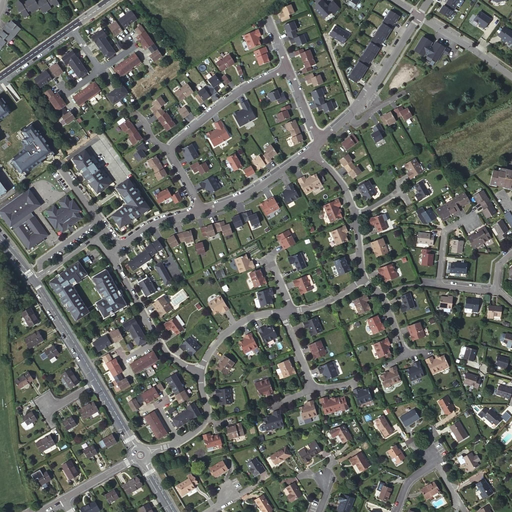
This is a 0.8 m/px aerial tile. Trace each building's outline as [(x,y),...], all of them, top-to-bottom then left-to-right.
[(20,0),(17,5),(20,10),(18,12),(21,15),(22,14),(26,19),(31,16),(29,13),(32,11),(34,14),(42,9),(45,14),(53,9),(52,7),(55,5),(56,7),(60,5),(57,0),(44,0),(39,3),(36,0),(31,0),(27,3),(27,4),(28,5),(26,6),(25,7),(20,0)] [(325,3),(322,0),(321,0),(314,7),(316,9),(316,11),(318,13),(320,14),(324,18),(331,12),(333,14),(339,8),(333,1),(327,6),(325,4),(325,3)] [(448,0),(446,3),(455,8),(459,2),(458,1),(458,0),(448,0)] [(455,8),(446,3),(444,6),(443,5),(441,8),(439,12),(448,17),(450,14),(451,15),(455,8)] [(281,18),(288,15),(294,13),(290,5),(282,8),(283,13),(279,14),(281,18)] [(137,18),(131,10),(118,19),(119,19),(116,21),(115,20),(110,24),(111,25),(108,27),(114,35),(122,30),(122,29),(124,27),(131,23),(136,19),(137,18)] [(388,13),(384,20),(392,25),(394,22),(395,23),(397,19),(399,16),(391,10),(389,14),(388,13)] [(484,29),(491,19),(480,11),(474,20),(479,24),(479,25),(484,29)] [(381,27),(379,30),(387,35),(390,32),(392,29),(390,28),(392,25),(384,20),(380,26),(381,27)] [(283,25),(287,33),(294,30),(296,29),(293,21),(283,25)] [(0,48),(3,51),(9,43),(11,45),(23,30),(14,22),(11,26),(9,25),(3,32),(4,33),(1,37),(0,35),(0,48)] [(142,28),(140,24),(134,28),(138,35),(136,37),(144,49),(147,47),(151,53),(148,55),(153,62),(161,56),(155,46),(148,37),(142,28)] [(335,26),(329,35),(337,40),(337,38),(344,42),(349,34),(335,26)] [(504,27),(498,35),(502,38),(501,39),(505,42),(506,40),(511,44),(511,43),(511,32),(508,29),(508,30),(504,27)] [(107,35),(102,29),(91,36),(96,43),(97,42),(99,45),(98,46),(102,52),(106,58),(108,57),(109,59),(114,56),(113,54),(115,52),(104,37),(107,35)] [(249,49),(260,45),(259,41),(259,40),(258,37),(259,37),(261,36),(258,29),(243,35),(249,49)] [(376,33),(372,39),(380,44),(382,41),(383,42),(385,38),(387,35),(379,30),(377,33),(376,33)] [(303,35),(297,37),(290,40),(291,44),(295,42),(297,47),(306,43),(305,39),(303,35)] [(433,46),(431,44),(432,42),(423,37),(415,49),(424,55),(426,52),(428,54),(426,58),(431,60),(432,58),(437,61),(438,59),(439,60),(444,52),(447,54),(449,50),(436,42),(433,46)] [(367,49),(375,54),(378,51),(380,48),(378,47),(380,44),(372,39),(368,45),(369,46),(367,49)] [(253,52),(259,66),(269,62),(267,58),(266,55),(268,54),(265,47),(253,52)] [(360,58),(368,63),(370,60),(371,61),(373,58),(375,54),(367,49),(365,52),(364,52),(360,58)] [(77,56),(72,50),(62,57),(66,64),(68,63),(75,72),(79,78),(81,76),(82,78),(87,75),(86,73),(87,72),(79,59),(78,60),(76,57),(77,56)] [(300,54),(302,61),(312,57),(309,50),(303,53),(300,54)] [(136,66),(141,62),(134,53),(120,63),(116,65),(117,65),(113,68),(119,76),(121,75),(122,76),(126,73),(131,69),(131,68),(133,66),(135,65),(136,66)] [(229,55),(222,58),(228,67),(234,64),(229,55)] [(315,64),(312,57),(302,61),(305,68),(309,67),(315,64)] [(221,71),(228,67),(222,58),(216,62),(221,71)] [(357,65),(355,68),(364,73),(366,70),(368,67),(366,66),(368,63),(360,58),(356,64),(357,65)] [(56,77),(64,71),(58,63),(55,64),(55,63),(49,67),(50,68),(47,70),(41,74),(34,79),(40,87),(46,83),(53,78),(55,76),(56,77)] [(364,73),(355,68),(353,71),(352,71),(348,77),(356,82),(358,79),(359,80),(361,77),(364,73)] [(211,85),(216,91),(219,89),(216,85),(220,82),(215,75),(208,80),(211,85)] [(221,77),(226,84),(230,82),(225,75),(221,77)] [(308,84),(312,82),(314,87),(322,83),(319,75),(314,77),(306,80),(308,84)] [(80,92),(73,97),(79,106),(84,103),(84,101),(86,100),(88,98),(89,99),(98,92),(98,91),(100,90),(94,82),(91,84),(90,84),(87,86),(87,87),(80,92)] [(180,88),(187,97),(193,92),(187,83),(180,88)] [(127,93),(121,84),(106,95),(112,104),(114,102),(115,103),(120,99),(126,95),(125,94),(127,93)] [(216,91),(211,85),(208,87),(213,94),(216,92),(216,91)] [(210,97),(213,94),(208,87),(205,90),(210,97)] [(50,88),(45,92),(49,98),(54,105),(58,111),(60,114),(66,123),(75,117),(70,111),(67,113),(65,110),(63,107),(66,105),(62,99),(58,92),(55,94),(50,88)] [(187,97),(180,88),(174,92),(181,101),(187,97)] [(204,88),(197,93),(203,101),(210,97),(205,90),(204,88)] [(314,100),(321,97),(324,96),(320,88),(310,92),(314,100)] [(276,90),(268,94),(271,102),(277,100),(278,103),(286,100),(284,96),(283,93),(278,95),(276,90)] [(203,101),(198,94),(195,97),(200,104),(203,101)] [(155,115),(162,110),(160,107),(165,104),(160,97),(152,102),(155,106),(151,109),(153,112),(155,115)] [(3,114),(10,108),(6,104),(5,105),(0,98),(0,139),(1,139),(0,137),(0,118),(4,115),(3,114)] [(256,119),(246,101),(240,104),(244,110),(241,112),(241,110),(237,113),(236,111),(232,114),(240,128),(256,119)] [(324,104),(317,107),(319,110),(323,109),(325,113),(333,110),(330,102),(324,104)] [(181,109),(186,116),(189,113),(184,106),(181,109)] [(277,114),(280,122),(289,118),(286,110),(290,109),(288,106),(280,109),(281,112),(277,114)] [(398,117),(401,115),(404,120),(412,116),(407,108),(403,110),(401,106),(397,108),(394,110),(398,117)] [(186,116),(181,109),(177,111),(183,118),(186,116)] [(162,110),(155,115),(158,119),(164,114),(162,110)] [(388,125),(396,121),(390,112),(379,118),(384,125),(387,123),(388,125)] [(158,119),(162,125),(170,119),(166,113),(164,114),(158,119)] [(128,119),(119,126),(124,132),(125,130),(128,134),(135,129),(128,119)] [(175,125),(170,119),(162,125),(167,131),(175,125)] [(295,120),(285,123),(288,131),(290,130),(298,127),(295,120)] [(230,139),(220,121),(214,124),(218,131),(215,132),(215,131),(211,133),(210,132),(206,134),(214,148),(230,139)] [(370,135),(375,143),(382,139),(379,133),(382,131),(379,124),(375,126),(376,126),(372,128),(374,132),(370,135)] [(14,171),(20,179),(26,174),(25,172),(44,159),(46,157),(48,159),(54,154),(46,143),(45,144),(41,139),(43,138),(41,135),(39,136),(31,125),(25,130),(18,135),(26,145),(25,150),(14,158),(15,160),(10,163),(15,170),(14,171)] [(129,139),(133,145),(142,139),(135,129),(128,134),(131,137),(129,139)] [(291,138),(294,145),(303,141),(300,134),(292,137),(291,138)] [(341,144),(346,150),(358,140),(353,134),(341,144)] [(138,162),(146,157),(143,153),(147,150),(145,147),(145,146),(143,143),(136,148),(138,151),(133,155),(138,162)] [(184,156),(187,163),(198,157),(191,144),(182,149),(184,153),(185,155),(184,156)] [(277,154),(271,145),(264,150),(267,154),(270,158),(277,154)] [(92,187),(97,193),(109,184),(98,170),(93,163),(94,163),(85,150),(72,159),(80,169),(79,170),(91,187),(92,187)] [(227,158),(234,171),(238,169),(237,168),(238,167),(239,168),(242,167),(235,153),(227,158)] [(339,160),(344,166),(350,161),(352,160),(347,154),(339,160)] [(156,155),(147,161),(151,168),(152,167),(154,170),(161,166),(156,155)] [(265,165),(261,158),(259,156),(253,161),(258,169),(265,165)] [(422,171),(414,158),(403,165),(406,169),(407,169),(409,172),(410,174),(407,175),(409,179),(422,171)] [(353,164),(350,161),(344,166),(346,170),(353,164)] [(192,169),(194,173),(198,170),(201,175),(209,170),(204,162),(199,165),(197,162),(190,166),(192,170),(192,169)] [(251,166),(244,170),(247,176),(255,173),(251,166)] [(355,167),(348,172),(353,178),(361,173),(356,166),(355,167)] [(154,174),(158,181),(167,176),(163,169),(156,173),(154,174)] [(490,184),(510,189),(510,187),(511,187),(511,171),(500,169),(499,172),(493,171),(490,184)] [(297,180),(306,194),(312,190),(313,190),(315,190),(316,189),(317,188),(318,187),(317,187),(322,185),(320,182),(324,180),(322,176),(318,178),(315,174),(305,180),(303,176),(297,180)] [(207,191),(210,195),(220,188),(213,175),(199,183),(202,189),(205,188),(207,191)] [(126,205),(121,209),(121,210),(119,212),(118,211),(111,216),(120,228),(126,223),(127,224),(136,218),(135,217),(138,215),(138,216),(145,211),(144,208),(147,206),(135,189),(134,190),(132,186),(133,186),(128,179),(116,188),(121,194),(119,195),(126,205)] [(368,181),(357,187),(361,194),(362,193),(363,196),(362,196),(365,200),(375,194),(368,181)] [(421,181),(413,185),(416,191),(418,193),(416,194),(414,195),(418,201),(429,194),(421,181)] [(286,205),(299,198),(291,184),(285,187),(286,190),(283,191),(284,192),(280,194),(286,205)] [(158,203),(171,196),(167,189),(160,192),(158,189),(152,192),(158,203)] [(1,208),(0,209),(0,216),(1,218),(0,217),(2,216),(10,227),(11,226),(14,230),(28,249),(36,244),(37,245),(45,240),(44,239),(35,227),(40,224),(34,216),(31,212),(38,206),(27,191),(24,193),(24,192),(3,207),(5,209),(3,211),(1,208)] [(482,206),(488,202),(482,192),(473,197),(477,204),(479,204),(480,203),(482,206)] [(171,196),(175,203),(181,200),(177,193),(171,196)] [(469,201),(464,193),(452,200),(456,206),(459,204),(460,205),(461,206),(469,201)] [(50,216),(47,218),(55,229),(58,227),(61,232),(67,228),(72,225),(72,224),(81,218),(77,213),(80,211),(72,199),(69,201),(66,196),(57,201),(61,207),(57,210),(53,205),(46,210),(50,216)] [(279,208),(273,197),(265,201),(266,202),(264,204),(263,202),(259,205),(265,215),(279,208)] [(337,199),(323,205),(326,213),(328,219),(330,222),(341,218),(339,213),(338,210),(337,207),(340,205),(337,199)] [(456,206),(452,200),(444,205),(450,215),(452,213),(453,215),(460,212),(457,207),(456,206)] [(495,214),(488,202),(482,206),(484,209),(483,210),(481,211),(486,219),(495,214)] [(444,205),(435,210),(442,222),(448,218),(447,216),(450,215),(444,205)] [(428,209),(420,214),(424,220),(426,224),(434,219),(428,209)] [(250,211),(246,213),(249,220),(252,226),(259,223),(256,214),(251,216),(250,211)] [(381,214),(368,219),(370,225),(373,224),(374,224),(375,227),(378,232),(386,229),(381,214)] [(243,225),(242,223),(239,215),(231,218),(235,228),(243,225)] [(222,230),(224,236),(232,233),(229,224),(224,226),(223,222),(219,223),(222,230)] [(44,239),(48,235),(40,224),(35,227),(44,239)] [(509,234),(503,224),(495,229),(501,239),(500,240),(502,243),(508,239),(506,236),(509,234)] [(204,228),(206,236),(207,238),(215,235),(214,233),(212,225),(204,228)] [(344,226),(330,232),(336,246),(347,241),(345,236),(346,236),(344,233),(347,232),(344,226)] [(482,244),(491,239),(484,227),(478,231),(479,233),(477,235),(482,244)] [(281,242),(280,242),(283,250),(294,244),(287,230),(276,236),(278,240),(279,239),(281,242)] [(193,241),(190,231),(183,233),(185,241),(186,243),(193,241)] [(429,234),(417,233),(416,243),(428,244),(428,245),(432,246),(434,237),(429,236),(429,234)] [(474,249),(482,244),(477,235),(475,236),(473,234),(467,238),(474,249)] [(173,235),(167,239),(172,248),(179,244),(178,243),(173,235)] [(382,238),(370,243),(373,250),(374,249),(375,252),(374,253),(375,257),(387,252),(382,238)] [(146,249),(127,262),(132,271),(151,258),(150,257),(163,248),(157,239),(145,248),(146,249)] [(461,242),(452,241),(451,253),(460,254),(461,242)] [(203,242),(194,245),(197,255),(206,253),(203,242)] [(430,250),(422,250),(422,254),(423,254),(422,266),(431,267),(433,255),(430,254),(430,250)] [(299,253),(287,258),(290,264),(292,263),(293,263),(295,265),(297,271),(305,267),(299,253)] [(244,254),(236,257),(241,272),(254,267),(251,261),(249,262),(247,262),(246,260),(244,254)] [(345,256),(333,261),(338,275),(350,271),(348,266),(347,267),(346,264),(347,264),(345,256)] [(52,280),(49,282),(57,295),(59,294),(61,297),(60,298),(68,311),(70,310),(76,320),(88,312),(84,305),(82,306),(81,303),(82,302),(72,286),(81,280),(80,279),(87,274),(78,262),(71,267),(72,268),(69,270),(68,268),(59,275),(60,276),(53,281),(52,280)] [(161,262),(154,266),(165,286),(172,282),(161,262)] [(392,263),(377,269),(379,275),(382,274),(383,277),(385,282),(397,277),(392,263)] [(455,265),(451,265),(449,274),(454,275),(454,273),(466,274),(467,265),(455,264),(455,265)] [(218,279),(226,276),(223,269),(215,272),(218,279)] [(249,273),(254,288),(266,283),(264,279),(263,279),(262,277),(263,276),(260,269),(249,273)] [(95,285),(103,299),(96,303),(104,317),(122,307),(122,306),(125,304),(119,294),(117,295),(116,293),(118,292),(106,270),(93,278),(97,285),(95,285)] [(145,275),(138,278),(140,282),(139,283),(146,296),(155,292),(148,278),(147,278),(145,275)] [(299,289),(298,289),(300,294),(311,290),(305,275),(292,281),(294,285),(297,284),(297,285),(299,289)] [(271,289),(256,293),(260,307),(272,304),(271,299),(270,296),(273,295),(271,289)] [(409,293),(400,296),(402,302),(403,304),(402,305),(404,311),(414,308),(409,293)] [(352,300),(358,314),(370,309),(367,304),(366,305),(365,301),(364,300),(367,298),(365,295),(352,300)] [(220,296),(207,303),(213,314),(218,312),(221,310),(222,313),(228,309),(220,296)] [(162,297),(152,304),(156,310),(157,309),(159,312),(158,312),(160,316),(171,309),(162,297)] [(452,298),(447,298),(440,297),(439,308),(451,309),(452,298)] [(471,309),(471,312),(477,313),(479,301),(465,299),(464,308),(465,308),(471,309)] [(501,317),(502,308),(488,306),(487,318),(493,319),(493,316),(501,317)] [(36,321),(27,307),(19,313),(28,326),(36,321)] [(378,315),(366,320),(372,334),(384,329),(382,325),(381,325),(380,323),(381,322),(378,315)] [(133,317),(122,324),(126,331),(128,330),(137,346),(140,345),(141,347),(146,344),(145,342),(146,341),(147,342),(147,343),(148,343),(148,342),(147,342),(139,327),(138,328),(136,325),(137,325),(133,317)] [(174,317),(163,325),(167,330),(169,329),(170,328),(172,330),(176,335),(183,330),(174,317)] [(309,331),(308,331),(310,336),(321,331),(316,317),(302,323),(304,326),(307,325),(308,327),(309,331)] [(419,322),(407,326),(409,334),(410,333),(411,336),(410,336),(412,341),(424,337),(419,322)] [(257,330),(264,344),(277,337),(271,326),(267,328),(264,329),(263,327),(257,330)] [(42,338),(36,330),(23,339),(29,347),(42,338)] [(106,335),(92,342),(97,351),(114,342),(114,343),(122,338),(117,330),(114,331),(114,330),(109,333),(109,334),(106,335)] [(238,342),(243,354),(251,350),(253,353),(254,353),(257,352),(258,350),(256,347),(257,347),(250,333),(244,336),(245,338),(242,340),(238,342)] [(511,336),(505,334),(505,335),(503,341),(503,342),(510,344),(510,345),(511,345),(511,336)] [(188,352),(187,352),(191,356),(199,347),(189,337),(178,347),(181,350),(184,347),(185,349),(188,352)] [(387,338),(372,344),(378,358),(389,353),(387,349),(388,349),(387,346),(389,344),(387,338)] [(320,340),(308,345),(311,352),(312,352),(313,354),(312,355),(314,359),(325,354),(320,340)] [(58,351),(53,344),(45,350),(41,353),(44,357),(48,354),(49,356),(58,351)] [(467,347),(466,348),(464,355),(463,359),(472,361),(476,350),(467,347)] [(145,356),(129,364),(135,374),(140,371),(140,370),(145,367),(145,368),(156,362),(155,361),(157,360),(151,349),(152,351),(148,353),(144,355),(145,356)] [(108,353),(102,357),(120,390),(129,385),(126,378),(122,380),(119,373),(122,372),(114,358),(111,360),(108,353)] [(234,363),(223,355),(219,362),(220,362),(218,365),(217,364),(214,368),(225,375),(234,363)] [(431,357),(425,360),(431,374),(439,371),(444,369),(444,368),(448,367),(443,355),(438,357),(435,359),(432,360),(431,357)] [(502,359),(502,358),(497,356),(495,365),(506,369),(508,361),(502,359)] [(289,359),(277,364),(283,378),(295,373),(293,369),(292,369),(291,367),(292,366),(289,359)] [(410,368),(405,370),(410,381),(424,376),(418,361),(412,364),(413,366),(410,367),(410,368)] [(331,362),(317,368),(320,374),(322,373),(323,376),(324,376),(326,380),(337,375),(331,362)] [(383,374),(379,376),(383,388),(387,386),(387,387),(392,385),(392,384),(400,381),(395,366),(388,369),(389,372),(386,373),(383,374)] [(79,381),(70,368),(63,374),(72,387),(79,381)] [(34,379),(30,372),(16,381),(20,388),(34,379)] [(174,373),(165,379),(175,395),(174,395),(179,403),(188,398),(186,396),(187,395),(184,390),(183,390),(182,387),(174,373)] [(463,383),(475,387),(478,388),(481,380),(477,379),(477,377),(466,374),(463,383)] [(268,379),(254,384),(258,395),(262,394),(263,394),(266,393),(267,396),(273,393),(268,379)] [(127,402),(132,411),(139,407),(137,404),(144,400),(146,404),(159,396),(157,393),(163,389),(160,383),(127,402)] [(511,390),(511,389),(508,388),(508,389),(498,386),(496,394),(506,398),(505,398),(509,400),(511,390)] [(229,388),(215,390),(215,394),(219,394),(219,396),(219,399),(218,400),(219,405),(231,404),(229,388)] [(359,388),(352,391),(358,405),(372,400),(368,389),(363,390),(360,391),(359,388)] [(326,397),(319,399),(324,414),(332,412),(337,411),(337,410),(341,409),(342,411),(347,409),(345,400),(343,401),(343,398),(338,399),(338,397),(333,399),(330,400),(327,401),(326,397)] [(446,398),(438,403),(445,415),(453,410),(446,398)] [(303,406),(298,408),(302,420),(316,415),(312,400),(305,402),(306,405),(303,406)] [(99,410),(94,402),(80,409),(85,418),(99,410)] [(200,413),(193,402),(186,406),(187,409),(172,418),(173,421),(171,422),(174,427),(176,426),(177,427),(176,428),(175,428),(175,429),(176,429),(176,428),(190,419),(190,418),(192,416),(193,418),(200,413)] [(419,418),(414,409),(400,418),(405,427),(419,418)] [(499,417),(490,409),(488,411),(486,409),(482,410),(477,414),(481,418),(483,416),(492,424),(493,423),(496,426),(503,418),(500,416),(499,417)] [(36,418),(32,411),(22,417),(25,420),(27,424),(32,421),(36,418)] [(153,411),(143,417),(146,422),(147,422),(150,426),(149,427),(155,437),(156,437),(157,439),(168,433),(169,432),(168,432),(166,434),(164,430),(162,426),(153,411)] [(262,419),(265,431),(269,430),(275,429),(275,428),(283,426),(279,411),(272,412),(273,416),(270,417),(267,418),(262,419)] [(374,426),(376,429),(379,428),(380,430),(384,437),(393,432),(383,416),(374,421),(376,425),(374,426)] [(76,424),(72,417),(63,422),(67,429),(76,424)] [(33,423),(32,421),(27,424),(25,420),(21,423),(23,426),(25,429),(29,428),(32,425),(33,423)] [(458,421),(450,426),(454,432),(452,433),(451,434),(453,439),(455,438),(458,443),(468,437),(458,421)] [(234,425),(226,427),(230,439),(244,435),(241,423),(236,424),(237,425),(234,426),(234,425)] [(340,431),(338,427),(332,428),(328,430),(332,437),(337,433),(343,443),(351,439),(345,429),(340,431)] [(209,433),(202,435),(206,448),(221,443),(219,435),(213,436),(210,437),(210,436),(209,433)] [(116,441),(112,434),(103,439),(99,442),(102,447),(106,445),(107,447),(116,441)] [(55,443),(50,435),(36,443),(41,452),(55,443)] [(325,449),(318,439),(307,445),(310,450),(305,453),(303,449),(298,452),(304,464),(310,460),(309,458),(325,449)] [(96,453),(92,446),(83,451),(87,458),(96,453)] [(392,449),(388,451),(393,459),(391,460),(393,463),(395,461),(396,463),(404,458),(399,450),(398,451),(395,446),(391,448),(392,449)] [(282,459),(289,454),(285,447),(270,456),(275,465),(283,460),(282,459)] [(361,453),(350,460),(352,464),(354,463),(355,465),(359,472),(369,466),(361,453)] [(476,463),(473,457),(471,453),(463,458),(468,467),(467,468),(469,471),(478,466),(476,463)] [(259,466),(255,459),(246,465),(252,474),(254,474),(256,477),(265,471),(261,465),(259,466)] [(78,474),(71,460),(62,465),(70,479),(78,474)] [(227,470),(222,461),(210,469),(215,477),(227,470)] [(51,479),(47,471),(38,476),(42,484),(51,479)] [(185,492),(194,487),(193,485),(196,483),(191,474),(187,476),(189,479),(177,486),(180,490),(178,491),(181,496),(186,493),(185,492)] [(142,485),(137,477),(123,485),(128,493),(142,485)] [(489,488),(484,480),(475,485),(480,493),(479,494),(482,499),(492,492),(489,488)] [(301,496),(294,483),(286,488),(290,495),(287,496),(291,502),(301,496)] [(438,491),(433,483),(420,491),(426,499),(438,491)] [(391,489),(383,486),(379,498),(386,501),(391,489)] [(119,497),(115,490),(106,495),(110,502),(119,497)] [(340,511),(348,511),(354,499),(340,494),(338,499),(340,500),(337,510),(340,511)] [(263,496),(256,499),(260,505),(258,506),(262,511),(270,511),(271,510),(263,496)] [(97,511),(100,510),(94,501),(81,509),(82,511),(97,511)]
